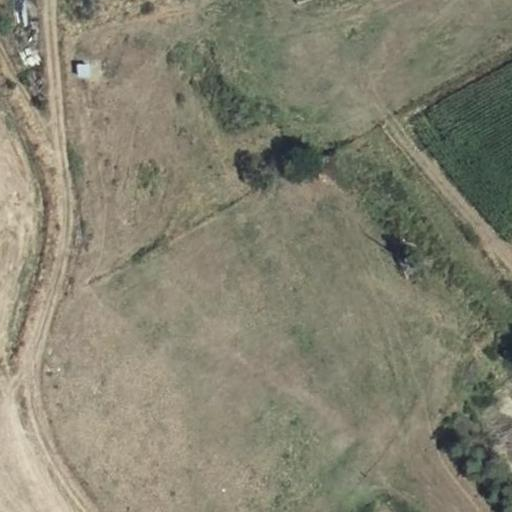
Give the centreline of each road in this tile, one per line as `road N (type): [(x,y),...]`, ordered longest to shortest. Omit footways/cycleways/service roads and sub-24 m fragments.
road 1 (track): [(75,130),(79,214),(51,383),(132,511)]
road 2 (track): [(72,0),(75,130)]
